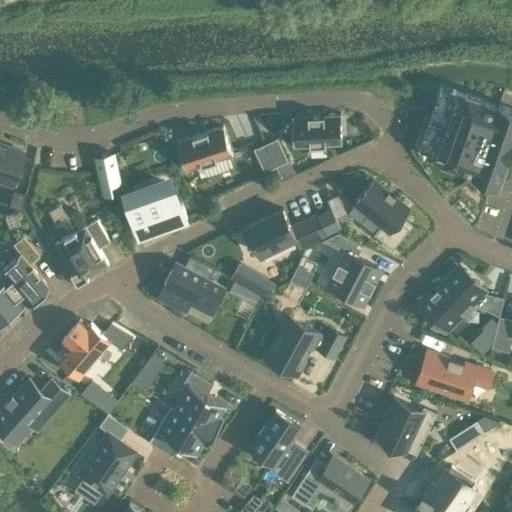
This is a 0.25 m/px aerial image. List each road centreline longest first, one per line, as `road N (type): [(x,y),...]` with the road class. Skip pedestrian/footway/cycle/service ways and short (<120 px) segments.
road 1 (residential): [(388,146),(379,115),(355,98),(151,114),(70,140),(0,120)]
road 2 (residential): [(102,284),(388,146)]
road 3 (residential): [(454,228),(394,290),(336,401),(315,413)]
road 4 (residential): [(263,383),(102,284)]
road 5 (residential): [(372,511),(396,476),(315,413)]
road 6 (residential): [(206,486),(159,455),(135,491),(167,511)]
road 7 (residential): [(0,367),(73,298),(102,284)]
